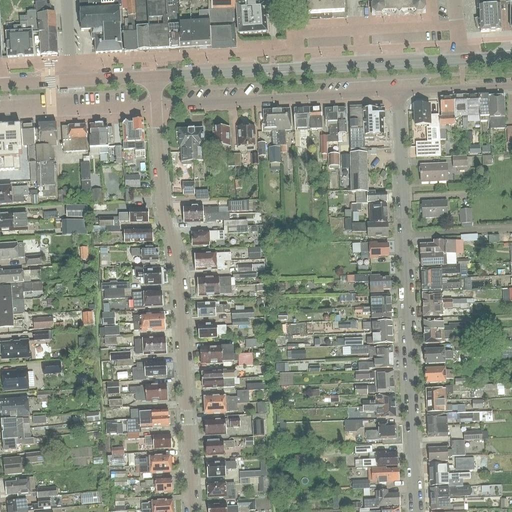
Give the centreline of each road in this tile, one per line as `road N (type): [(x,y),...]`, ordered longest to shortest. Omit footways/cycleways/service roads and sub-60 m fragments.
road 1 (residential): [(191,511),(179,272),(160,206),(155,104)]
road 2 (secondary): [(154,78),(460,60)]
road 3 (residential): [(414,511),(402,237)]
road 4 (residential): [(155,104),(397,92)]
road 5 (residential): [(0,113),(155,104)]
road 6 (secondary): [(0,85),(154,78)]
road 7 (residential): [(402,237),(397,92)]
